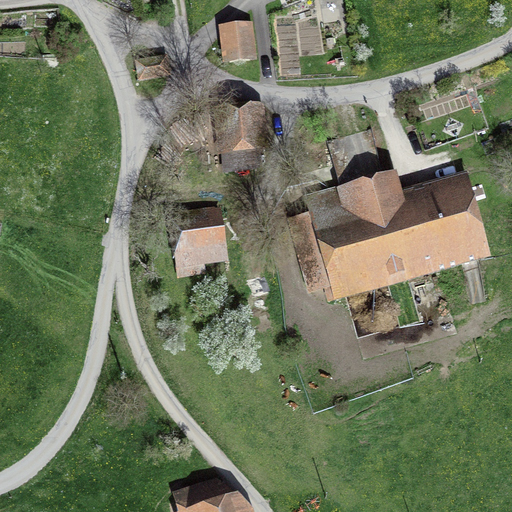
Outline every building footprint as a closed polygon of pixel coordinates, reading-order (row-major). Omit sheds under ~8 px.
[(226,31),(230,62),(250,60),(246,29),(226,31)] [(138,64),(141,78),(167,73),(164,59),(138,64)] [(222,152),(224,170),(258,168),(257,149),(269,148),(266,105),(210,109),(213,153),(222,152)] [(481,260),(461,189),(401,206),(394,179),(384,182),(372,129),(326,142),(340,189),(307,199),(311,215),(291,221),(310,290),(325,286),(329,302),(349,297),(346,285),(430,262),(433,273),(481,260)] [(171,222),(177,267),(226,259),(219,214),(171,222)] [(183,511),(240,511),(235,497),(218,481),(177,495),(183,511)]
